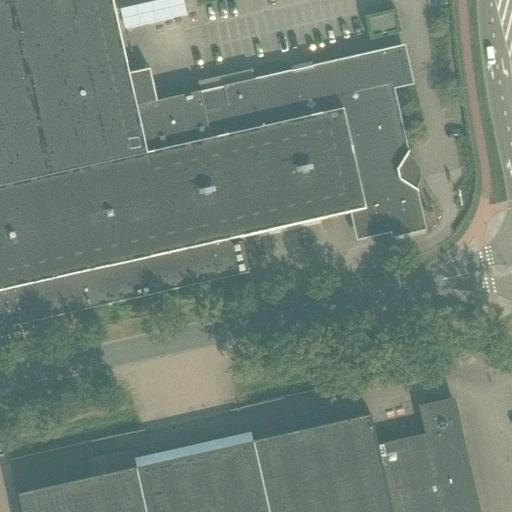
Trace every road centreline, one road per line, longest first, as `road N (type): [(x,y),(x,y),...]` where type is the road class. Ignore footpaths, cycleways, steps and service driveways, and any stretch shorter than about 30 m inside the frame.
road 1 (unknown): [(166,343),(186,411),(217,424),(421,388),(474,390),(490,400),(510,511)]
road 2 (unclassified): [(0,379),(428,285)]
road 3 (unknown): [(144,0),(152,42),(167,62),(195,62),(366,0)]
road 4 (unknown): [(417,0),(450,215)]
road 5 (tertiary): [(502,0),(492,56),(511,183)]
